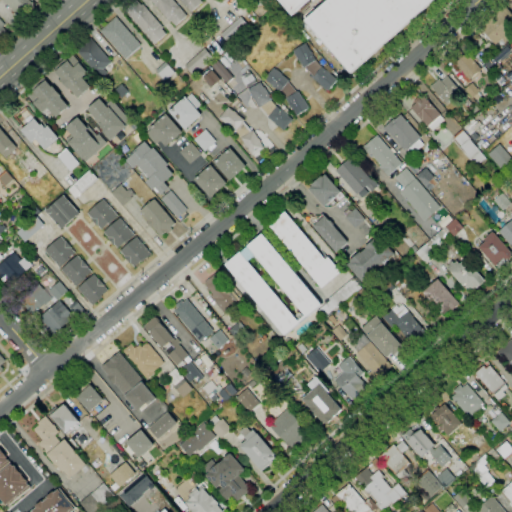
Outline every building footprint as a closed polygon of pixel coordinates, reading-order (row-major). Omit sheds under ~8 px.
[(21,19),(2,0),(28,0),(31,3),(32,2),(34,4),(33,5),(35,7),(21,19)] [(155,44),(134,21),(133,22),(131,20),(133,19),(125,10),(137,0),(142,5),(143,4),(163,27),(162,29),(166,34),(155,44)] [(176,25),(171,21),(170,22),(149,0),(172,0),(187,15),(176,25)] [(180,0),(200,0),(202,2),(191,12),(180,0)] [(310,0),(293,15),(279,0),(310,0)] [(435,0),(352,73),(306,20),(329,0),(435,0)] [(498,46),(497,44),(496,45),(491,40),(490,41),(484,34),(485,33),(481,28),(506,6),(511,12),(511,36),(505,43),(502,40),(500,42),(501,44),(498,46)] [(229,43),(221,34),(241,16),(249,25),(229,43)] [(125,59),(107,38),(106,38),(100,31),(117,17),(141,46),(125,59)] [(0,34),(8,27),(0,18),(0,34)] [(100,78),(77,50),(92,38),(112,62),(104,69),(107,72),(100,78)] [(330,74),(337,80),(328,91),(327,90),(326,90),(320,85),(313,78),(314,77),(305,67),(303,68),(299,60),(298,60),(294,53),(295,53),(293,50),(306,43),(316,60),(323,68),(326,64),(333,70),(330,74)] [(193,76),(185,66),(205,49),(213,59),(193,76)] [(469,80),(454,63),(467,53),(482,69),(480,71),(481,73),(474,79),(472,78),(469,80)] [(54,68),(80,98),(91,88),(82,78),(88,73),(74,57),(67,63),(65,60),(54,68)] [(165,81),(156,71),(166,62),(175,72),(165,81)] [(297,92),(298,91),(304,100),(309,108),(293,117),(283,99),(285,97),(280,91),(275,88),(275,89),(272,86),(265,79),(274,68),(276,70),(276,69),(282,74),(281,74),(289,81),(288,82),(297,92)] [(210,88),(202,79),(212,70),(221,80),(210,88)] [(269,116),(260,107),(259,107),(254,99),(253,99),(251,96),(252,96),(248,89),(241,77),(250,71),(258,83),(260,82),(264,88),(265,87),(270,95),(269,96),(272,100),(277,106),(293,119),(284,131),(278,126),(278,127),(275,125),(276,124),(268,117),(269,116)] [(446,103),(431,86),(439,79),(441,81),(447,76),(460,90),(446,103)] [(42,79),(32,88),(34,91),(29,96),(42,111),(49,105),(58,115),(67,107),(42,79)] [(476,99),(474,97),(472,98),(465,89),(472,83),(480,92),(478,93),(480,96),(476,99)] [(122,98),(115,90),(122,84),(129,92),(122,98)] [(186,130),(169,111),(186,97),(187,98),(192,94),(201,105),(196,109),(202,115),(186,130)] [(432,131),(428,126),(427,127),(411,107),(415,104),(413,102),(418,98),(420,100),(424,96),(441,115),(440,115),(444,120),(432,131)] [(89,109),(107,128),(102,132),(109,139),(122,127),(118,122),(124,116),(111,102),(106,107),(100,100),(89,109)] [(251,131),(253,130),(264,149),(251,156),(246,147),(244,144),(244,143),(241,138),(236,131),(230,127),(230,128),(227,126),(228,125),(219,118),(228,107),(245,121),(244,122),(251,131)] [(167,147),(161,140),(156,144),(146,134),(151,129),(150,128),(166,114),(182,132),(167,147)] [(412,155),(407,150),(405,152),(389,133),(388,134),(383,128),(393,119),(394,120),(401,115),(421,138),(419,139),(424,145),(412,155)] [(46,150),(40,144),(37,147),(33,143),(32,143),(22,131),(35,119),(41,126),(42,125),(46,129),(49,127),(59,138),(46,150)] [(78,119),(68,127),(78,138),(72,143),(86,159),(106,142),(99,134),(94,138),(78,119)] [(6,158),(0,151),(0,128),(18,148),(6,158)] [(205,152),(194,139),(206,129),(217,142),(205,152)] [(476,167),(465,154),(466,153),(461,147),(461,146),(453,137),(462,129),(487,158),(476,167)] [(388,176),(382,169),(381,169),(378,166),(380,165),(373,156),(371,158),(368,155),(369,155),(362,147),(365,145),(365,146),(377,135),(402,163),(390,174),(388,176)] [(159,197),(146,183),(147,182),(127,160),(137,151),(136,150),(145,142),(152,150),(154,148),(169,165),(167,167),(174,174),(165,182),(170,187),(159,197)] [(190,164),(180,152),(191,142),(202,154),(190,164)] [(502,175),(499,172),(502,169),(488,154),(500,144),(511,157),(511,159),(503,168),(506,171),(502,175)] [(230,181),(214,162),(231,148),(247,166),(230,181)] [(70,171),(58,156),(67,149),(79,164),(70,171)] [(362,198),(358,194),(357,195),(336,171),(351,157),(370,179),(372,178),(379,185),(371,192),(366,186),(364,188),(368,193),(362,198)] [(211,198),(195,179),(211,165),(227,183),(211,198)] [(425,221),(424,220),(423,221),(418,214),(417,214),(400,194),(401,193),(400,192),(404,188),(395,177),(406,168),(440,208),(425,221)] [(429,191),(416,177),(426,168),(439,183),(429,191)] [(76,199),(68,190),(74,185),(90,170),(98,179),(76,199)] [(5,187),(0,180),(0,178),(7,172),(13,180),(5,187)] [(324,206),(309,189),(312,186),(311,185),(322,176),(322,177),(326,174),(341,192),(335,197),(334,196),(330,200),(330,201),(324,206)] [(511,195),(508,199),(500,188),(506,183),(511,189),(511,195)] [(123,207),(111,193),(121,184),(127,191),(129,190),(131,189),(136,195),(132,198),(133,198),(123,207)] [(178,218),(161,199),(171,191),(188,209),(178,218)] [(502,211),(494,201),(502,193),(511,203),(502,211)] [(62,229),(46,211),(65,195),(80,213),(62,229)] [(102,229),(98,225),(97,226),(91,219),(92,219),(87,213),(104,199),(119,216),(109,224),(108,223),(102,229)] [(160,236),(153,227),(152,228),(147,222),(148,221),(140,211),(155,199),(175,223),(160,236)] [(355,229),(345,217),(346,216),(344,213),(348,209),(351,212),(355,209),(365,220),(355,229)] [(322,288),(269,225),(285,212),(326,260),(329,257),(341,272),(322,288)] [(336,253),(313,226),(319,222),(317,219),(323,214),(325,217),(326,216),(328,219),(328,220),(348,242),(336,253)] [(25,242),(17,233),(36,215),(45,225),(25,242)] [(118,248),(114,244),(113,245),(107,238),(108,237),(104,232),(120,218),(135,235),(125,243),(125,242),(118,248)] [(426,264),(416,253),(445,226),(445,227),(455,218),(464,228),(454,237),(450,232),(430,249),(436,255),(426,264)] [(511,246),(499,232),(511,219),(511,246)] [(495,266),(479,247),(486,242),(484,239),(493,231),(511,252),(511,256),(502,266),(499,263),(495,266)] [(285,335),(226,265),(233,259),(230,255),(252,237),(255,240),(263,233),(322,304),(285,335)] [(60,268),(45,251),(61,237),(66,242),(66,241),(72,248),(71,248),(75,252),(68,258),(70,259),(60,268)] [(134,267),(131,263),(130,264),(124,257),(125,256),(120,251),(137,237),(151,254),(142,262),(141,261),(134,267)] [(363,282),(348,265),(351,262),(350,261),(360,252),(361,253),(366,248),(365,247),(376,238),(377,239),(379,237),(395,254),(363,282)] [(9,284),(6,280),(4,282),(0,277),(0,275),(1,274),(0,273),(0,265),(15,252),(22,260),(26,257),(33,265),(18,278),(19,278),(16,280),(15,279),(9,284)] [(77,287),(62,270),(78,256),(82,261),(83,260),(89,267),(88,267),(92,271),(85,277),(86,278),(77,287)] [(469,292),(448,269),(451,266),(449,263),(452,261),(454,263),(457,260),(460,264),(466,259),(485,281),(477,288),(476,286),(469,292)] [(225,314),(213,300),(214,299),(211,296),(213,294),(206,286),(207,285),(205,283),(217,272),(239,298),(236,301),(238,303),(225,314)] [(93,306),(78,289),(94,274),(99,279),(105,285),(104,286),(108,290),(102,296),(103,297),(93,306)] [(325,319),(318,310),(330,301),(328,299),(353,278),(362,288),(325,319)] [(386,296),(378,286),(387,278),(395,289),(386,296)] [(441,313),(423,292),(438,279),(460,303),(453,310),(449,306),(441,313)] [(32,314),(25,306),(27,305),(22,299),(39,284),(47,293),(60,281),(69,291),(58,300),(55,297),(46,305),(45,304),(35,313),(34,312),(32,314)] [(200,342),(173,311),(177,308),(175,305),(181,300),(183,302),(187,299),(214,331),(200,342)] [(54,335),(49,330),(48,331),(43,325),(44,324),(39,318),(60,300),(72,314),(67,318),(70,321),(54,335)] [(79,318),(71,309),(78,303),(86,312),(79,318)] [(412,343),(396,324),(392,328),(382,317),(396,306),(398,308),(402,304),(427,334),(418,342),(416,340),(412,343)] [(387,358),(361,329),(375,316),(403,347),(394,355),(392,353),(387,358)] [(181,368),(179,365),(177,366),(169,355),(167,357),(161,349),(162,348),(145,327),(152,320),(154,318),(158,318),(161,321),(161,323),(175,340),(178,338),(181,342),(178,344),(180,346),(189,356),(189,357),(191,360),(187,363),(185,359),(183,361),(185,365),(181,368)] [(238,341),(229,331),(240,321),(249,332),(238,341)] [(340,341),(331,331),(339,324),(347,334),(340,341)] [(218,349),(209,339),(220,330),(228,340),(218,349)] [(374,374),(356,354),(358,352),(354,347),(357,344),(355,343),(359,339),(358,338),(361,335),(368,343),(370,342),(388,362),(374,374)] [(511,372),(505,365),(507,364),(496,352),(511,339),(511,340),(511,372)] [(123,351),(131,344),(135,348),(140,345),(142,347),(146,344),(149,344),(164,362),(153,371),(155,373),(147,379),(123,351)] [(320,373),(306,357),(317,347),(330,363),(320,373)] [(139,411),(125,395),(115,384),(107,376),(109,375),(102,367),(120,352),(145,381),(144,382),(156,397),(139,411)] [(352,401),(334,380),(338,376),(337,375),(339,373),(340,374),(343,372),(338,366),(349,356),(364,373),(359,377),(368,387),(352,401)] [(190,383),(180,370),(190,361),(204,378),(198,382),(195,379),(190,383)] [(492,394),(475,373),(483,366),(486,369),(490,365),(505,383),(492,394)] [(325,425),(317,416),(316,418),(308,409),(310,408),(309,407),(307,408),(304,406),(306,404),(302,399),(314,389),(307,382),(314,376),(315,378),(316,377),(329,392),(327,393),(342,410),(325,425)] [(182,398),(173,387),(184,378),(193,390),(182,398)] [(470,417),(466,413),(465,413),(451,398),(456,394),(453,391),(460,385),(462,387),(467,384),(485,404),(470,417)] [(90,412),(77,397),(78,397),(75,394),(86,385),(88,387),(91,385),(104,399),(90,412)] [(250,414),(236,398),(247,389),(261,405),(250,414)] [(66,434),(59,426),(60,426),(51,416),(65,404),(80,422),(66,434)] [(448,436),(443,430),(440,432),(435,426),(437,424),(430,415),(435,410),(433,408),(436,405),(439,408),(444,404),(462,424),(448,436)] [(290,448),(284,440),(283,441),(269,425),(288,409),(311,435),(300,445),(297,442),(290,448)] [(177,423),(166,411),(148,427),(158,439),(177,423)] [(499,431),(491,421),(501,413),(509,423),(499,431)] [(220,439),(212,428),(207,422),(215,415),(220,421),(222,419),(231,429),(220,439)] [(71,479),(65,472),(64,472),(58,465),(57,466),(47,455),(47,454),(38,444),(43,440),(34,430),(39,425),(37,423),(46,416),(53,425),(54,425),(57,427),(56,428),(59,432),(55,435),(61,443),(66,439),(87,465),(71,479)] [(194,452),(185,442),(188,439),(187,437),(204,423),(216,437),(199,451),(197,449),(194,452)] [(442,467),(431,454),(429,451),(421,458),(402,436),(410,429),(415,434),(421,428),(436,444),(432,447),(434,450),(440,445),(452,458),(442,467)] [(262,471),(241,447),(242,447),(241,445),(247,440),(245,437),(253,429),(278,457),(262,471)] [(136,460),(125,446),(127,444),(126,443),(142,430),(155,445),(139,458),(139,457),(136,460)] [(479,449),(471,439),(479,433),(487,443),(479,449)] [(401,481),(386,464),(385,464),(383,462),(384,461),(380,456),(394,444),(396,447),(403,441),(409,448),(402,454),(410,463),(403,469),(409,475),(401,481)] [(511,454),(505,460),(496,450),(506,441),(511,448),(511,454)] [(9,506),(7,504),(6,504),(0,497),(0,448),(7,457),(6,458),(9,460),(6,463),(7,464),(10,462),(14,466),(15,465),(28,482),(27,483),(31,487),(9,506)] [(236,502),(225,490),(224,491),(222,488),(223,487),(221,485),(217,488),(206,476),(208,474),(203,468),(212,460),(216,465),(220,463),(224,460),(224,459),(230,454),(231,454),(245,470),(244,470),(245,471),(239,476),(251,489),(236,502)] [(487,489),(478,478),(477,479),(468,469),(485,454),(491,460),(484,465),(488,470),(486,471),(495,481),(487,489)] [(376,505),(378,503),(370,494),(369,495),(363,488),(364,488),(361,484),(360,485),(358,482),(358,481),(355,477),(372,463),(371,462),(376,458),(384,467),(379,471),(384,476),(382,478),(392,489),(399,484),(407,493),(402,497),(401,497),(393,504),(391,502),(381,511),(379,508),(376,505)] [(115,492),(111,487),(116,483),(110,476),(126,462),(136,473),(115,492)] [(446,488),(436,478),(446,468),(456,479),(446,488)] [(430,493),(419,480),(430,472),(440,484),(430,493)] [(154,484),(144,474),(119,496),(128,507),(154,484)] [(195,511),(186,503),(187,502),(176,489),(188,478),(194,484),(196,482),(199,485),(202,481),(206,485),(205,487),(206,489),(205,490),(211,497),(213,496),(219,504),(221,502),(225,506),(224,511),(222,511),(195,511)] [(511,502),(502,491),(511,482),(511,502)] [(94,511),(86,511),(80,503),(104,483),(114,496),(94,511)] [(379,508),(375,511),(346,511),(350,510),(343,502),(339,506),(332,498),(349,483),(365,502),(370,498),(376,505),(379,508)] [(58,489),(75,509),(71,511),(32,511),(36,508),(35,506),(53,491),(54,493),(58,489)] [(464,511),(453,498),(462,490),(471,501),(468,503),(475,511),(492,496),(505,511),(464,511)] [(425,511),(424,510),(432,503),(440,511),(425,511)]
